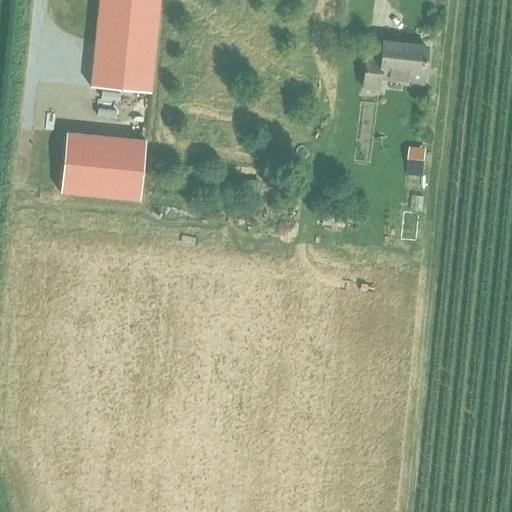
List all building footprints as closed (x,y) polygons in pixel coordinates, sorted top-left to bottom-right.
[(98,0),(90,88),(150,94),(159,0),(98,0)] [(380,79),(422,84),(427,48),(383,43),(381,58),(366,57),(362,88),(378,90),(380,79)] [(387,120),(388,102),(378,102),(377,120),(387,120)] [(66,133),(60,193),(139,201),(145,141),(66,133)] [(413,194),(412,204),(424,204),(425,195),(413,194)] [(412,204),(411,215),(423,216),(424,204),(412,204)]
